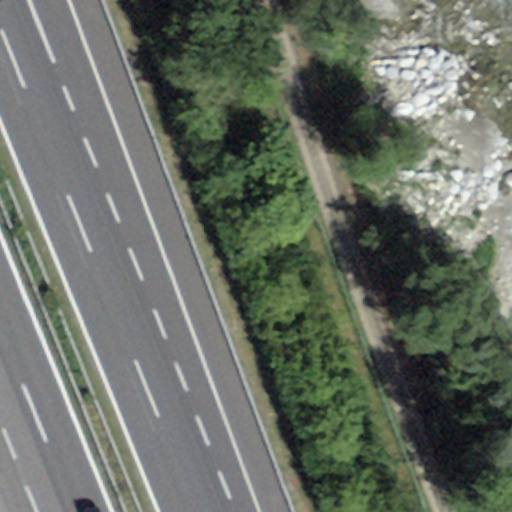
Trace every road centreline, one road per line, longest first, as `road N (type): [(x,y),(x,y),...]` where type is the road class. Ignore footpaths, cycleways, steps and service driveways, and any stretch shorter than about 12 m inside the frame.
road 1 (track): [(296,0),(478,511)]
road 2 (motorway): [(110,310),(29,0)]
road 3 (motorway): [(110,310),(0,41)]
road 4 (motorway): [(190,511),(110,310)]
road 5 (motorway): [(0,371),(53,511)]
